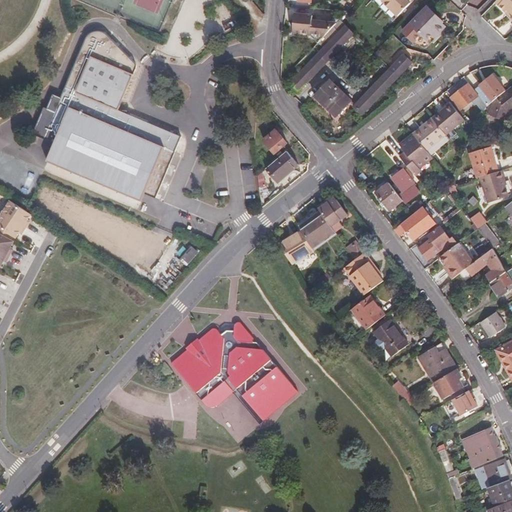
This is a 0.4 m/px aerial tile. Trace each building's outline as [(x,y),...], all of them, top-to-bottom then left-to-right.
[(380,0),(397,15),(409,3),(406,0),(380,0)] [(511,0),(498,0),(496,2),(507,12),(509,10),(511,13),(511,0)] [(434,33),(437,35),(443,28),(435,20),(436,19),(426,9),(404,33),(414,44),(422,36),(427,41),(431,37),(434,33)] [(318,43),(327,34),(340,21),(311,19),(311,14),(294,13),(293,31),(310,33),(309,34),(318,43)] [(511,22),(510,20),(499,30),(506,39),(511,34),(511,22)] [(301,91),(354,35),(345,26),(292,82),(301,91)] [(49,160),(143,201),(146,192),(157,196),(161,189),(177,152),(183,136),(130,113),(131,110),(121,109),(137,68),(138,65),(137,63),(108,33),(104,31),(99,30),(94,31),(90,33),(88,36),(62,97),(54,94),(48,108),(45,107),(34,133),(56,143),(49,160)] [(383,98),(401,79),(413,65),(404,56),(361,101),(366,107),(368,107),(383,98)] [(499,72),(481,87),(491,101),(511,87),(499,72)] [(334,79),(319,94),(340,114),(355,99),(334,79)] [(481,87),(474,79),(456,94),(466,107),(476,99),(479,103),(482,101),(488,109),(491,101),(481,87)] [(396,96),(400,93),(396,87),(392,90),(396,96)] [(511,87),(491,101),(488,109),(507,119),(511,109),(511,87)] [(426,168),(424,166),(437,156),(434,152),(441,146),(438,142),(470,117),(456,100),(427,123),(428,125),(419,132),(417,130),(404,141),(411,149),(413,153),(408,157),(421,172),(426,168)] [(280,121),(268,131),(277,143),(290,134),(280,121)] [(302,157),(290,143),(269,162),(281,175),(302,157)] [(486,172),(504,166),(497,144),(476,150),(484,173),(486,172)] [(177,152),(161,189),(168,192),(183,155),(177,152)] [(395,177),(383,186),(397,203),(408,194),(411,198),(424,187),(417,179),(419,177),(409,164),(398,173),(408,186),(404,189),(395,177)] [(504,166),(486,172),(494,198),(511,192),(511,186),(509,178),(508,174),(510,173),(507,165),(504,166)] [(260,170),(263,182),(269,179),(265,166),(260,170)] [(22,189),(32,193),(39,176),(29,172),(22,189)] [(456,181),(450,183),(456,190),(460,186),(456,181)] [(284,237),(295,256),(319,244),(318,241),(342,224),(338,218),(352,207),(339,191),(334,195),(331,192),(323,198),(327,204),(304,220),(308,224),(284,237)] [(423,194),(415,200),(419,204),(427,198),(423,194)] [(429,207),(436,202),(432,197),(426,202),(429,207)] [(10,200),(0,216),(0,226),(17,238),(32,215),(10,200)] [(426,202),(411,214),(424,230),(432,224),(434,226),(447,215),(436,202),(429,207),(426,202)] [(508,236),(491,216),(492,215),(482,205),(475,211),(501,241),(508,236)] [(511,259),(509,255),(507,251),(501,241),(482,255),(466,235),(468,234),(462,228),(460,230),(450,217),(426,236),(438,251),(450,241),(448,239),(451,236),(457,243),(452,246),(458,254),(462,259),(460,261),(465,267),(470,263),(475,270),(491,258),(499,253),(504,259),(496,265),(501,273),(498,274),(505,285),(511,280),(511,259)] [(16,240),(0,232),(0,266),(2,268),(16,240)] [(366,233),(355,242),(362,252),(354,259),(375,285),(393,271),(390,266),(379,253),(381,251),(374,243),(366,233)] [(180,260),(189,266),(200,251),(192,245),(180,260)] [(379,253),(390,266),(392,265),(381,251),(379,253)] [(499,253),(491,258),(496,265),(504,259),(499,253)] [(373,292),(356,306),(370,323),(388,310),(373,292)] [(502,324),(511,318),(511,310),(507,300),(491,310),(500,325),(502,324)] [(404,309),(387,321),(404,346),(422,335),(404,309)] [(506,331),(511,327),(511,318),(502,324),(506,331)] [(300,391),(258,342),(253,342),(254,338),(242,324),(241,323),(240,322),(239,322),(237,322),(236,323),(235,324),(234,325),(233,330),(230,330),(226,330),(223,333),(221,335),(217,329),(217,328),(216,327),(215,327),(214,327),(213,327),(212,328),(199,340),(197,338),(186,348),(187,350),(172,362),(204,404),(206,406),(208,407),(211,408),(214,408),(216,406),(223,402),(234,394),(259,424),(300,391)] [(449,346),(456,342),(453,336),(446,340),(449,346)] [(470,363),(456,342),(449,346),(446,340),(431,348),(436,356),(439,355),(451,373),(446,375),(443,377),(453,394),(477,382),(473,373),(477,370),(473,362),(470,363)] [(446,375),(451,373),(439,355),(436,356),(446,375)] [(401,377),(395,382),(399,387),(407,397),(415,392),(401,377)] [(490,399),(482,383),(466,391),(473,407),(490,399)] [(414,394),(410,397),(416,405),(420,402),(414,394)] [(507,456),(502,444),(503,443),(500,436),(499,437),(494,426),(467,437),(476,458),(482,456),(485,464),(507,456)] [(445,444),(439,446),(447,471),(453,469),(445,444)] [(482,456),(476,458),(464,463),(467,471),(485,464),(482,456)] [(511,476),(506,460),(476,470),(484,490),(489,488),(496,507),(511,501),(511,480),(511,476)] [(462,495),(464,494),(457,473),(449,476),(456,497),(459,507),(465,505),(462,495)]
